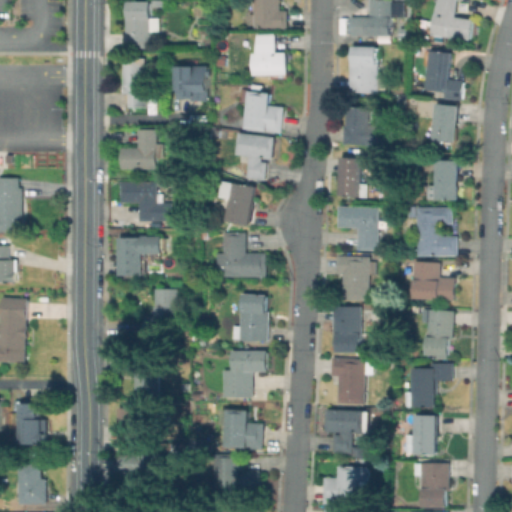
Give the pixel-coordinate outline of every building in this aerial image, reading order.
[(155,0),(155,17),(155,47),(129,47),(129,16),(131,16),(131,0),(155,0)] [(290,9),(290,27),(256,28),(256,24),(251,24),(251,13),(256,13),(256,0),(282,0),(282,9),(290,9)] [(395,0),(395,18),(394,18),(394,35),(354,34),(354,15),(372,15),(372,0),(395,0)] [(477,18),(474,39),(435,34),(436,23),(441,0),(460,0),(459,16),(477,18)] [(400,11),(401,2),(410,2),(410,11),(400,11)] [(279,32),(280,51),(290,51),(290,73),(256,74),(255,52),(260,52),(259,33),(279,32)] [(381,45),(381,62),(382,62),(381,77),(389,77),(388,89),(381,89),(381,92),(352,91),(353,61),(355,61),(356,44),(381,45)] [(466,80),(464,99),(447,97),(447,90),(429,88),(432,62),(426,62),(428,49),(428,48),(455,51),(452,78),(466,80)] [(148,57),(148,89),(153,89),(152,106),(131,106),(131,92),(125,92),(125,84),(127,84),(127,67),(128,67),(128,57),(148,57)] [(202,58),(202,64),(214,64),(213,93),(210,93),(210,101),(181,101),(181,93),(178,93),(178,64),(186,64),(186,58),(202,58)] [(265,84),(264,91),(273,92),(272,104),(288,106),(284,132),(278,131),(278,133),(268,132),(268,130),(246,127),(251,89),(253,89),(254,82),(265,84)] [(463,104),(459,141),(430,138),(432,125),(437,126),(440,101),(463,104)] [(373,123),(390,125),(389,143),(372,142),(372,144),(348,142),(350,124),(351,125),(352,105),(375,106),(373,123)] [(161,128),(161,167),(124,167),(125,146),(142,146),(142,128),(161,128)] [(280,136),(277,158),(266,156),(265,160),(271,161),(268,179),(250,176),(251,169),(247,168),(248,160),(252,160),(253,155),(240,153),(243,131),(280,136)] [(373,183),(372,196),(343,194),(345,155),(368,157),(366,183),(373,183)] [(463,159),(461,199),(439,198),(440,159),(463,159)] [(22,175),(22,186),(25,186),(25,217),(22,217),(22,230),(0,230),(0,180),(1,175),(22,175)] [(176,201),(176,219),(142,220),(142,201),(124,201),(124,180),(161,180),(161,192),(167,192),(167,201),(176,201)] [(261,185),(254,224),(230,220),(238,181),(261,185)] [(386,240),(385,248),(382,248),(382,250),(361,249),(362,226),(341,225),(342,204),(384,206),(382,239),(386,240)] [(456,206),(456,223),(445,223),(445,235),(460,235),(461,254),(420,254),(420,206),(456,206)] [(249,231),(249,252),(269,252),(269,275),(226,275),(227,265),(219,265),(220,251),(227,251),(227,231),(249,231)] [(167,235),(167,237),(169,237),(169,243),(182,243),(182,255),(170,255),(170,249),(167,249),(167,252),(147,252),(146,274),(123,274),(122,236),(147,236),(147,234),(153,234),(153,235),(167,235)] [(0,243),(12,243),(12,257),(19,257),(19,281),(0,281),(0,243)] [(374,250),(373,259),(380,260),(379,273),(374,273),(373,299),(345,298),(346,272),(340,272),(340,254),(345,254),(345,249),(374,250)] [(459,276),(458,299),(417,297),(418,259),(444,260),(444,275),(459,276)] [(181,287),(180,323),(172,322),(172,337),(146,337),(146,314),(156,314),(156,304),(158,304),(158,287),(181,287)] [(273,310),(271,340),(236,338),(237,324),(243,324),(245,292),(271,294),(270,310),(273,310)] [(31,297),(28,361),(1,359),(5,295),(31,297)] [(365,334),(365,351),(340,351),(340,333),(337,333),(337,305),(366,305),(366,334),(365,334)] [(459,309),(456,339),(453,339),(452,358),(439,357),(439,354),(429,353),(432,307),(459,309)] [(272,349),(271,370),(257,370),(257,396),(226,396),(227,368),(236,368),(236,349),(272,349)] [(162,350),(162,396),(137,396),(137,369),(123,369),(123,350),(162,350)] [(376,361),(375,373),(369,373),(367,403),(340,402),(342,375),(334,374),(335,356),(370,357),(369,361),(376,361)] [(456,361),(456,379),(441,379),(441,393),(438,393),(438,406),(410,405),(410,390),(416,390),(416,366),(434,366),(434,361),(456,361)] [(53,415),(52,442),(27,442),(27,400),(45,401),(45,415),(53,415)] [(150,406),(150,440),(122,440),(122,406),(150,406)] [(267,422),(266,448),(228,446),(231,408),(253,409),(252,421),(267,422)] [(369,409),(368,432),(356,431),(356,452),(337,451),(338,433),(343,433),(343,431),(330,430),(331,408),(369,409)] [(441,416),(441,454),(419,454),(419,450),(413,450),(413,435),(419,435),(419,416),(441,416)] [(173,462),(173,451),(189,451),(189,462),(173,462)] [(162,453),(162,488),(144,488),(144,472),(122,472),(122,453),(162,453)] [(243,475),(245,475),(245,469),(264,469),(263,495),(222,495),(222,487),(218,487),(218,453),(243,453),(243,475)] [(453,461),(452,490),(450,490),(450,506),(425,506),(426,487),(424,487),(424,461),(453,461)] [(44,462),(45,477),(48,477),(49,501),(22,502),(21,491),(15,492),(15,479),(22,479),(21,462),(44,462)] [(372,465),(370,503),(344,502),(344,503),(326,502),(327,475),(341,476),(342,464),(372,465)]
